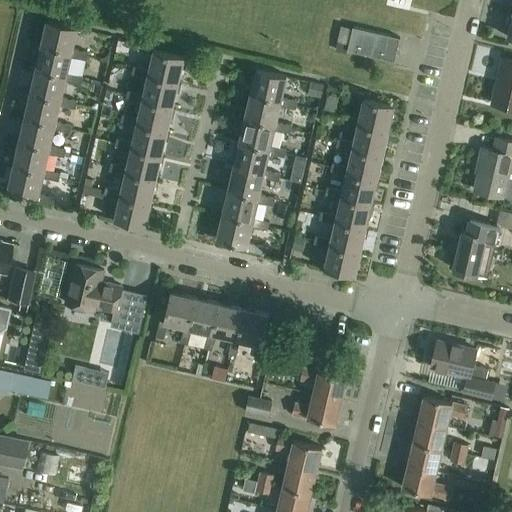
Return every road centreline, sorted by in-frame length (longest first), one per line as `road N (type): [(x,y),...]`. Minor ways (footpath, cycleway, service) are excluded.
road 1 (residential): [(0,218),(397,312)]
road 2 (residential): [(399,301),(470,0)]
road 3 (residential): [(349,511),(397,312)]
